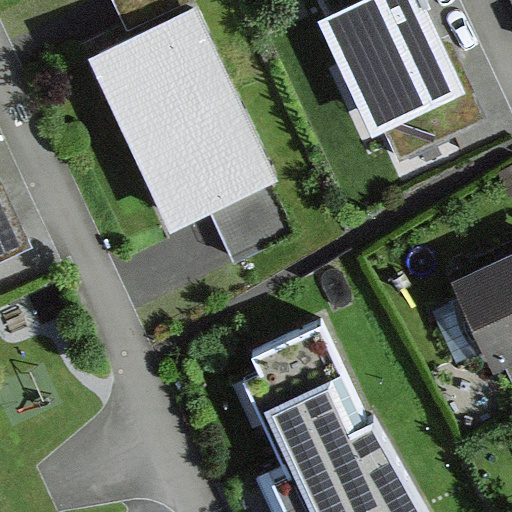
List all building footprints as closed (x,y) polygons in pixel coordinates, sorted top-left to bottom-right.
[(126,0),(145,37),(202,10),(197,0),(126,0)] [(322,0),(312,5),(367,127),(381,120),(470,81),(447,31),(433,0),(322,0)] [(126,46),(103,57),(143,142),(243,95),(202,10),(145,37),(126,46)] [(486,116),(470,81),(381,120),(399,158),(486,116)] [(243,95),(143,142),(185,229),(199,222),(217,214),(284,181),(243,95)] [(304,223),(284,181),(217,214),(237,256),(304,223)] [(0,247),(22,237),(4,198),(0,199),(0,247)] [(511,259),(476,276),(511,352),(511,259)] [(435,511),(374,402),(367,405),(323,311),(252,344),(261,363),(244,369),(284,457),(256,472),(275,511),(435,511)]
